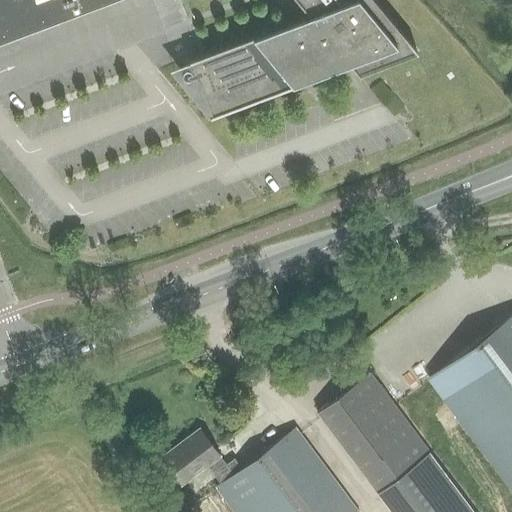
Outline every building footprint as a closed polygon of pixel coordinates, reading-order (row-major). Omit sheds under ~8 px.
[(0,0),(0,41),(109,0),(0,0)] [(188,61),(208,114),(209,116),(348,63),(357,75),(358,74),(415,52),(416,51),(373,0),(295,0),(307,14),(187,59),(188,61)] [(511,304),(425,370),(511,485),(511,304)] [(380,377),(388,387),(398,379),(390,369),(380,377)] [(316,411),(391,511),(472,511),(368,373),(316,411)] [(233,511),(356,511),(294,429),(241,468),(234,459),(226,465),(199,429),(161,458),(180,484),(206,465),(220,484),(215,488),(233,511)]
